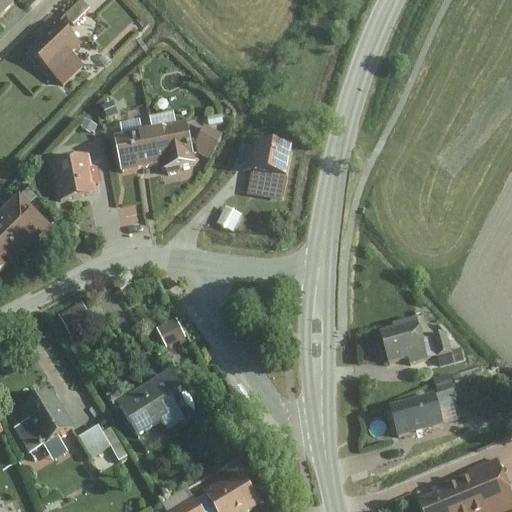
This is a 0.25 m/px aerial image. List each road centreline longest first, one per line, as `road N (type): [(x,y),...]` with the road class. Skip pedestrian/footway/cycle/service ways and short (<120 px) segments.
road 1 (residential): [(322,275),(136,261),(0,322)]
road 2 (secondary): [(394,0),(351,116),(322,275)]
road 3 (secondary): [(322,275),(323,419),(336,511)]
